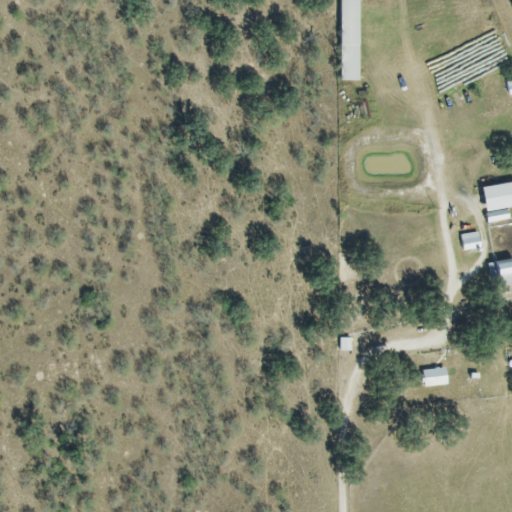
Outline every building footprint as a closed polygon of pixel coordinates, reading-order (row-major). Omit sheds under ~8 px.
[(355,0),(337,0),(337,82),(355,82),(355,0)] [(478,189),(484,225),(506,221),(504,211),(511,209),(511,189),(511,184),(478,189)] [(461,254),(478,250),(475,234),(458,238),(461,254)] [(511,264),(488,264),(488,287),(511,287),(511,264)] [(442,371),(418,373),(420,389),(444,387),(442,371)]
